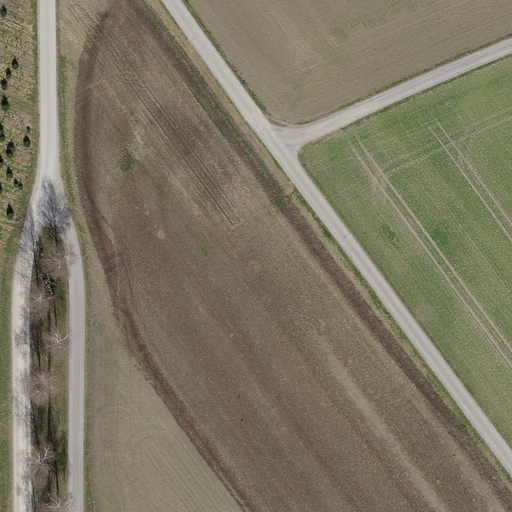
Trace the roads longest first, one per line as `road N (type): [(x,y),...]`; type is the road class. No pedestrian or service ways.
road 1 (track): [(167,0),(511,467)]
road 2 (unclassified): [(51,0),(55,183),(74,249),(81,345),(79,511)]
road 3 (track): [(55,183),(23,291),(23,511)]
road 4 (track): [(511,49),(277,148)]
